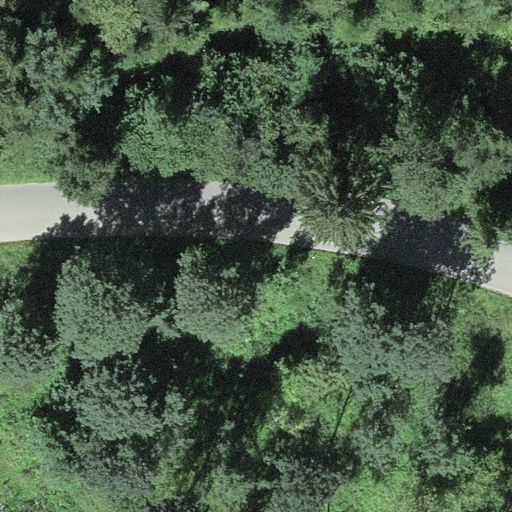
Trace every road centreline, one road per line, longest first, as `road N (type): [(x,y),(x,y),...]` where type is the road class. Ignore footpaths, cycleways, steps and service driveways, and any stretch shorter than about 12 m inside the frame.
road 1 (track): [(511,46),(397,29),(219,33),(161,51),(57,104),(0,146)]
road 2 (tertiary): [(511,263),(273,210),(0,211)]
